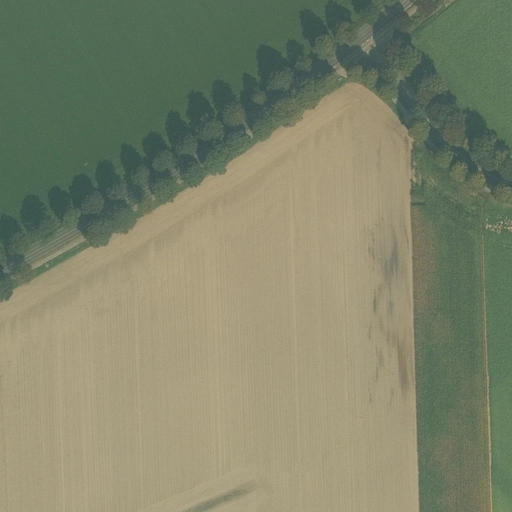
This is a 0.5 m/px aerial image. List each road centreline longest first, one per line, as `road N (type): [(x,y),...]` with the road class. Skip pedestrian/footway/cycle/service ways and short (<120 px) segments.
road 1 (primary): [(360,37),(196,157),(0,272)]
road 2 (unclassified): [(360,37),(442,141),(511,185)]
